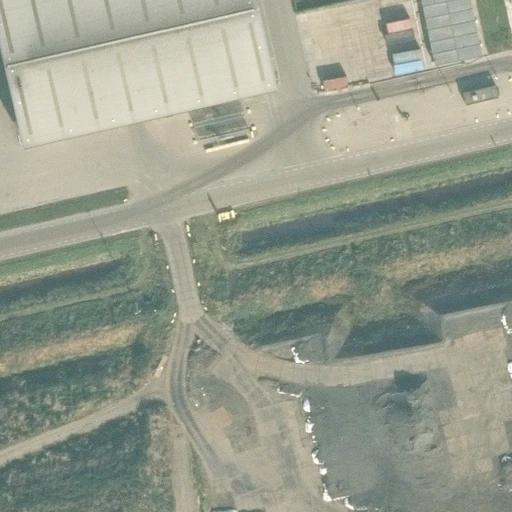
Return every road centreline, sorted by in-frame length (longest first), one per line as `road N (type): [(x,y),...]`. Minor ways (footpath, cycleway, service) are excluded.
road 1 (unknown): [(0,162),(127,139),(155,145),(166,159),(269,511)]
road 2 (unclassified): [(511,127),(0,245)]
road 3 (unknown): [(281,0),(315,172)]
road 4 (unknown): [(437,144),(404,0)]
